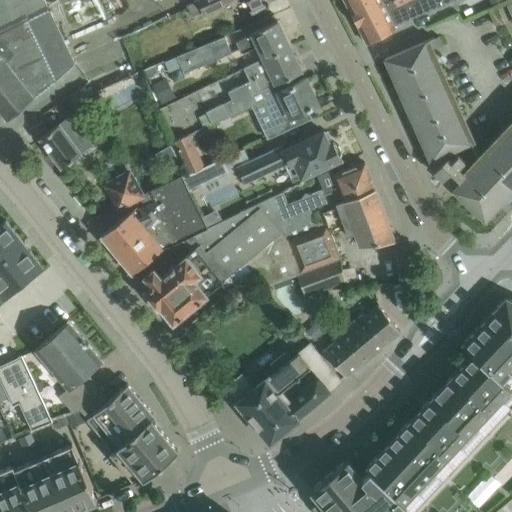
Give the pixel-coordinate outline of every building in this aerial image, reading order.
[(0,0),(0,33),(28,20),(50,10),(45,0),(0,0)] [(196,0),(186,5),(192,16),(200,12),(201,13),(231,0),(248,0),(253,11),(270,3),(268,0),(196,0)] [(344,0),(355,19),(390,1),(391,0),(344,0)] [(403,16),(405,20),(423,13),(438,7),(454,0),(391,0),(390,1),(355,19),(367,43),(396,29),(392,22),(403,16)] [(53,73),(56,80),(76,63),(50,10),(28,20),(39,44),(53,73)] [(15,53),(39,44),(28,20),(0,33),(0,64),(4,62),(5,62),(15,53)] [(263,59),(290,46),(278,20),(251,33),(251,34),(236,41),(242,53),(257,46),(263,58),(263,59)] [(184,73),(232,53),(225,36),(177,56),(184,73)] [(426,42),(435,38),(434,37),(385,59),(431,160),(432,160),(439,166),(435,171),(485,219),(511,190),(511,127),(467,174),(459,167),(465,160),(454,150),(470,143),(426,42)] [(29,81),(53,73),(39,44),(15,53),(5,62),(4,62),(0,64),(0,105),(25,86),(22,83),(27,79),(29,81)] [(273,85),(275,84),(302,71),(290,46),(263,59),(263,58),(244,67),(250,81),(228,91),(232,99),(207,112),(208,114),(201,118),(206,128),(213,125),(264,100),(277,93),(273,85)] [(25,86),(0,105),(0,112),(7,121),(35,98),(56,80),(53,73),(29,81),(27,79),(22,83),(25,86)] [(167,78),(153,85),(162,104),(176,97),(167,78)] [(308,109),(312,107),(312,106),(318,103),(306,78),(279,91),(279,92),(277,93),(264,100),(275,122),(263,128),(268,139),(291,128),(286,117),(290,115),(291,116),(308,108),(308,109)] [(95,99),(86,85),(68,97),(77,111),(95,99)] [(40,138),(62,168),(93,145),(71,115),(40,138)] [(249,161),(237,166),(238,167),(245,184),(281,167),(282,169),(290,165),(295,162),(302,176),(341,158),(340,156),(341,156),(343,151),(340,144),(335,143),(334,144),(333,142),(329,143),(324,131),(284,150),(282,145),(273,149),(249,161)] [(165,161),(180,163),(181,152),(166,150),(165,161)] [(197,152),(189,155),(183,158),(190,173),(204,167),(197,152)] [(222,158),(210,164),(204,167),(190,173),(183,176),(191,191),(229,173),(222,158)] [(308,215),(375,189),(365,162),(333,174),(333,175),(330,176),(323,185),(323,189),(312,194),(306,192),(302,198),(288,203),(283,191),(272,196),(268,198),(276,214),(280,213),(304,204),(308,215)] [(118,208),(142,195),(129,172),(105,185),(118,208)] [(152,190),(154,197),(141,210),(144,214),(139,219),(132,211),(105,233),(101,236),(132,273),(133,272),(162,247),(176,243),(182,239),(209,227),(200,209),(191,191),(183,176),(152,190)] [(395,240),(383,209),(375,189),(308,215),(313,230),(329,225),(329,224),(342,219),(347,230),(348,235),(355,233),(360,245),(395,240)] [(245,262),(282,231),(286,229),(280,213),(276,214),(268,198),(240,212),(240,213),(209,227),(182,239),(192,251),(176,264),(168,256),(154,267),(143,275),(146,279),(141,283),(173,322),(207,294),(206,294),(245,262)] [(341,258),(329,225),(313,230),(308,215),(304,204),(280,213),(286,229),(282,231),(245,262),(266,287),(298,275),(303,273),(340,259),(341,258)] [(6,219),(0,223),(0,294),(3,298),(43,266),(6,219)] [(345,281),(343,269),(340,259),(303,273),(298,275),(305,296),(345,281)] [(343,269),(345,281),(346,290),(359,288),(355,267),(343,269)] [(310,489),(320,500),(312,506),(316,511),(492,511),(511,497),(511,410),(511,409),(511,407),(511,299),(506,296),(462,343),(473,353),(366,467),(359,460),(353,466),(347,459),(310,489)] [(363,362),(401,331),(379,304),(364,316),(362,313),(338,333),(358,356),(359,354),(362,357),(360,359),(363,362)] [(68,321),(35,349),(69,389),(78,381),(88,393),(75,404),(80,409),(78,406),(88,418),(94,413),(94,412),(110,398),(89,372),(102,361),(103,360),(102,359),(101,359),(70,322),(69,320),(67,321),(68,321)] [(346,376),(363,362),(360,359),(362,357),(359,354),(358,356),(338,333),(331,339),(334,342),(324,349),(346,376)] [(342,380),(313,346),(310,341),(291,356),(290,354),(289,354),(287,352),(285,352),(270,364),(270,367),(272,369),(271,369),(273,371),(271,373),(269,372),(266,374),(268,376),(253,388),(243,375),(240,375),(226,386),(239,401),(238,402),(270,440),(342,380)] [(0,377),(4,386),(0,388),(0,400),(9,396),(13,405),(19,402),(32,429),(52,420),(22,355),(0,365),(0,377)] [(0,511),(70,511),(74,511),(73,510),(97,500),(96,499),(96,498),(134,482),(135,483),(143,477),(145,479),(175,453),(178,451),(159,428),(160,427),(154,421),(153,420),(152,419),(155,416),(127,384),(111,397),(110,398),(94,412),(94,413),(88,418),(87,419),(80,410),(79,411),(67,416),(65,416),(57,420),(0,443),(0,511)]
